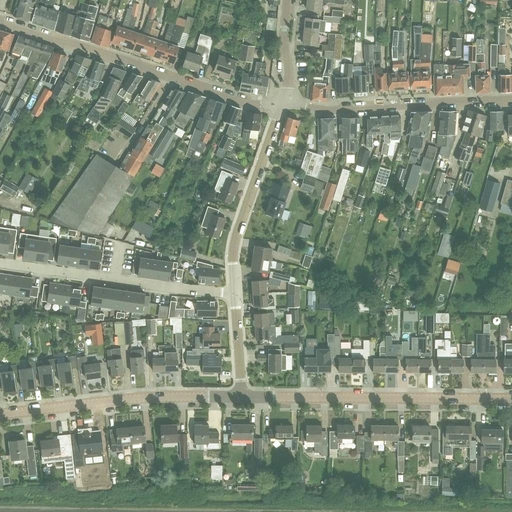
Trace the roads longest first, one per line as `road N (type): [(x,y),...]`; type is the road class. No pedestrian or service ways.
road 1 (residential): [(281,104),(247,102),(0,21)]
road 2 (tertiary): [(242,397),(511,398)]
road 3 (tertiary): [(0,414),(242,397)]
road 4 (residential): [(281,104),(511,103)]
road 5 (residential): [(234,294),(234,248),(281,104)]
road 6 (residential): [(114,279),(234,294)]
